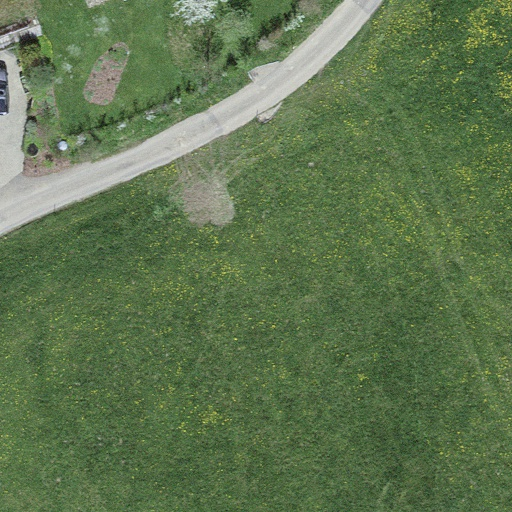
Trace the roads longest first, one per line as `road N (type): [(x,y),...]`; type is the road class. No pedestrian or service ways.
road 1 (unclassified): [(0,219),(271,88),(363,0)]
road 2 (track): [(45,22),(115,9),(146,27),(206,125)]
